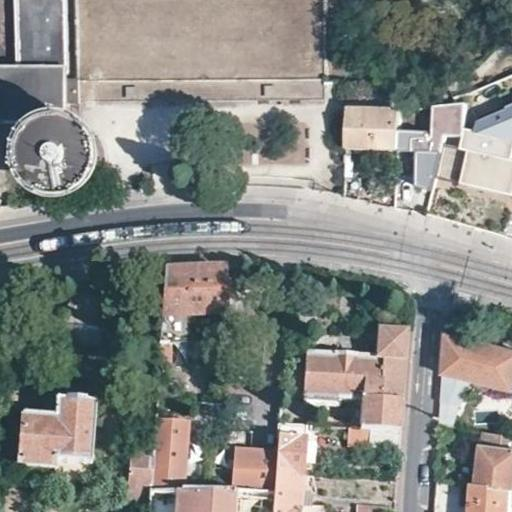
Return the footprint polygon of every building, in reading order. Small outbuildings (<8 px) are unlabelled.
[(8,0),(6,70),(0,69),(0,116),(31,118),(54,120),(65,113),(65,102),(77,102),(77,80),(65,79),(66,0),(8,0)] [(324,0),(79,0),(78,102),(323,98),(324,0)] [(417,190),(434,194),(448,136),(466,137),(468,103),(435,106),(435,131),(399,130),(397,153),(417,155),(415,186),(415,189),(417,190)] [(402,110),(350,108),(346,163),(351,163),(352,150),(382,152),(397,153),(399,130),(402,110)] [(95,160),(94,153),(92,146),(88,140),(83,136),(77,132),(70,131),(63,131),(56,133),(50,137),(46,142),(42,149),(41,155),(41,162),(43,169),(47,175),(52,180),(58,183),(65,185),(72,184),(79,182),(85,178),(90,173),(93,167),(95,160)] [(194,270),(164,271),(158,345),(227,342),(223,269),(194,270)] [(1,296),(0,311),(0,326),(11,327),(14,293),(1,296)] [(74,318),(75,343),(98,342),(97,317),(74,318)] [(404,376),(407,332),(378,330),(376,358),(306,354),(303,402),(338,405),(338,402),(361,403),(360,430),(400,433),(404,376)] [(444,375),(442,391),(453,392),(453,378),(511,391),(511,351),(446,335),(444,375)] [(298,354),(284,353),(284,365),(297,366),(298,354)] [(183,361),(157,359),(153,421),(180,423),(183,361)] [(90,481),(96,387),(57,385),(39,383),(37,416),(22,415),(22,419),(15,419),(12,457),(17,457),(17,465),(50,467),(51,467),(51,468),(52,468),(52,469),(51,476),(51,477),(51,478),(52,478),(53,478),(65,479),(65,488),(75,490),(75,481),(90,481)] [(180,423),(153,421),(151,451),(148,488),(182,491),(186,423),(180,423)] [(275,475),(302,476),(306,432),(316,433),(317,428),(279,425),(277,452),(275,475)] [(347,446),(399,450),(400,433),(360,430),(348,430),(347,446)] [(511,437),(492,434),(490,449),(482,448),(477,487),(511,493),(511,437)] [(146,511),(148,488),(151,451),(129,450),(129,463),(122,463),(119,511),(146,511)] [(236,450),(233,494),(274,497),(275,475),(277,452),(273,452),(273,454),(259,453),(259,452),(252,451),(252,453),(239,452),(239,450),(236,450)] [(274,497),(272,510),(304,511),(309,511),(309,507),(299,506),(302,476),(275,475),(274,497)] [(510,511),(511,495),(511,493),(477,487),(473,486),(471,511),(510,511)] [(146,511),(272,511),(272,510),(274,497),(233,494),(182,491),(148,488),(146,511)]
